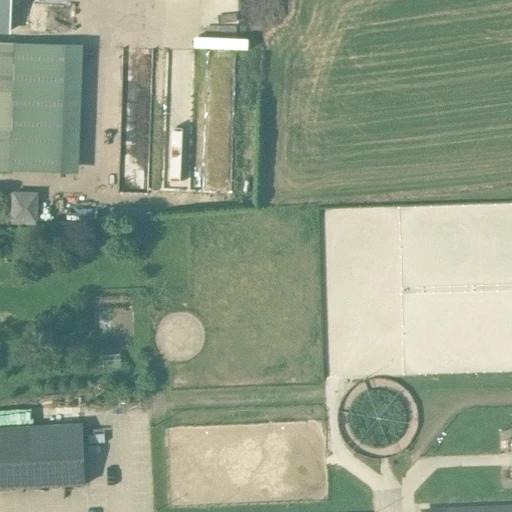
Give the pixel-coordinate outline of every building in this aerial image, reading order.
[(0,0),(0,31),(9,32),(10,0),(0,0)] [(13,44),(0,43),(0,173),(9,174),(13,44)] [(208,156),(207,185),(230,186),(231,157),(208,156)] [(191,169),(162,171),(163,190),(192,189),(191,169)] [(41,223),(40,191),(12,192),(13,224),(41,223)] [(82,425),(0,428),(0,488),(85,485),(82,425)]
